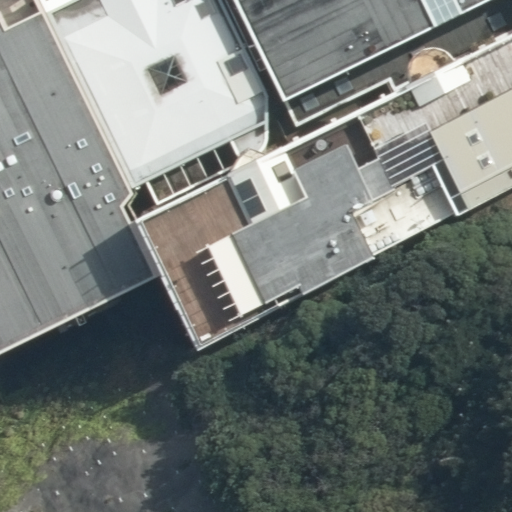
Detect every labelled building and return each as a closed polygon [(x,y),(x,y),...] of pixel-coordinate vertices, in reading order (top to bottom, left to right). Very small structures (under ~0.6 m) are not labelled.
[(0,0),(0,163),(75,318),(155,279),(119,205),(130,199),(33,0),(0,0)] [(156,204),(264,148),(263,99),(218,0),(43,0),(136,186),(148,181),(156,204)] [(394,92),(453,63),(452,60),(511,30),(511,0),(230,0),(282,103),(294,128),(389,81),(394,92)] [(195,347),(511,189),(511,36),(396,99),(262,163),(141,232),(195,347)] [(0,353),(75,318),(0,163),(0,353)]
